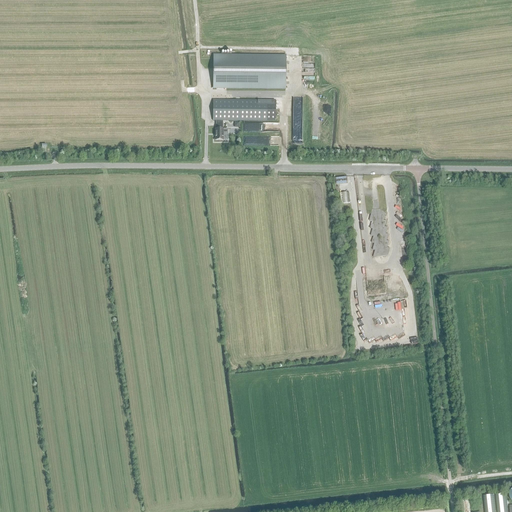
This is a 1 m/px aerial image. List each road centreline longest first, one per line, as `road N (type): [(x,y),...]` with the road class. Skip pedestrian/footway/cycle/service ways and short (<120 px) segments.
road 1 (tertiary): [(0,169),(416,168)]
road 2 (unclassified): [(451,511),(416,168)]
road 3 (track): [(458,480),(438,284),(455,278)]
